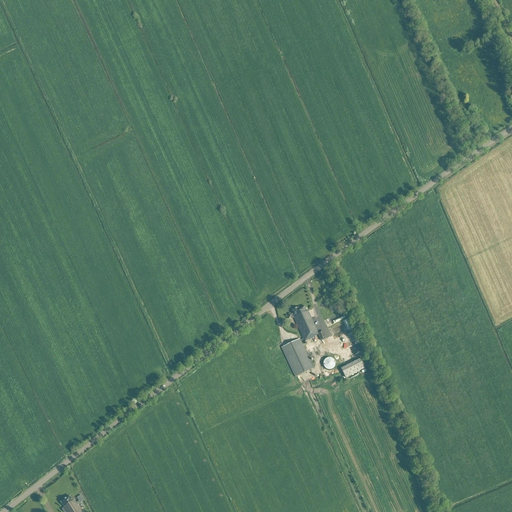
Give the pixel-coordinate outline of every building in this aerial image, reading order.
[(307,312),(304,307),(299,309),(299,308),(292,311),(293,314),(288,316),(289,319),(292,317),(292,318),(294,318),(304,339),(300,340),(300,339),(281,348),(295,377),(307,372),(307,374),(310,373),(309,371),(313,369),(301,342),(304,340),(305,341),(315,337),(314,336),(318,335),(321,341),(325,339),(322,331),(317,333),(308,311),(307,312)] [(351,333),(338,340),(340,344),(353,338),(351,333)] [(359,344),(353,347),(355,353),(361,350),(359,344)] [(330,370),(332,369),(333,369),(335,367),(335,365),(335,364),(335,362),(334,361),(333,360),(332,359),(331,358),(330,358),(328,358),(326,359),(325,360),(324,361),(324,362),(323,364),(323,365),(324,367),(325,369),(327,370),(328,370),(330,370)] [(346,379),(365,369),(360,359),(341,369),(346,379)] [(73,501),(70,496),(61,502),(64,507),(63,507),(64,509),(62,510),(63,511),(81,511),(74,500),(73,501)]
